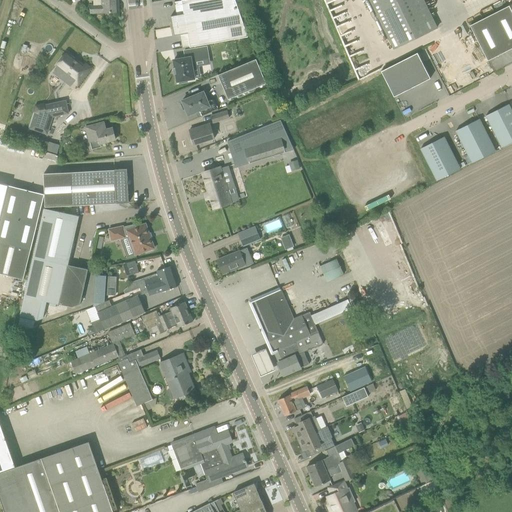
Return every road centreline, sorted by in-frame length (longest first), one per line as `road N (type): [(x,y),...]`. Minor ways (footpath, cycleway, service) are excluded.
road 1 (tertiary): [(302,511),(189,257),(154,148),(141,67)]
road 2 (unclassified): [(511,71),(336,155)]
